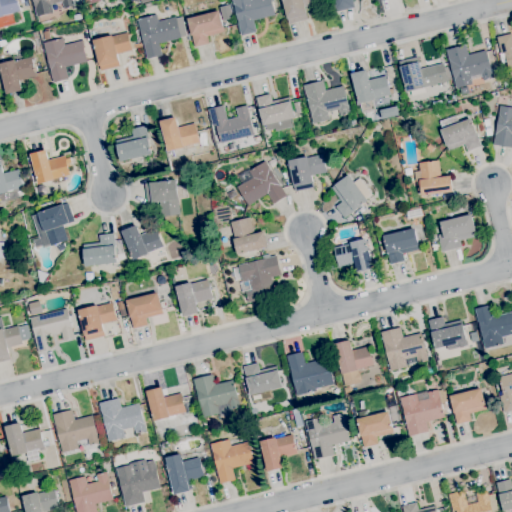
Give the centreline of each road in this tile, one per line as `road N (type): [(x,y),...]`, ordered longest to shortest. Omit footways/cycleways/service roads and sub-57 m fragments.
road 1 (residential): [(0,129),(511,0)]
road 2 (residential): [(0,393),(511,267)]
road 3 (residential): [(243,511),(511,444)]
